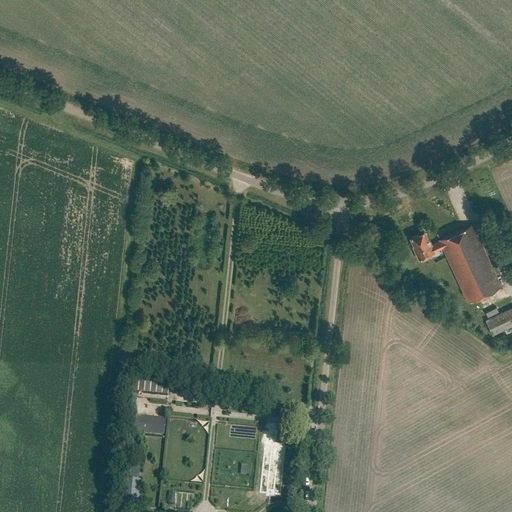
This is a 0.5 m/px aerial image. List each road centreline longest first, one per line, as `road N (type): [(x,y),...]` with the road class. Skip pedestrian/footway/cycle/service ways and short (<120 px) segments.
road 1 (unclassified): [(342,206),(285,194),(0,80)]
road 2 (unclassified): [(310,511),(342,206)]
road 3 (unknown): [(215,407),(240,176)]
road 4 (unclassified): [(342,206),(414,189),(511,144)]
